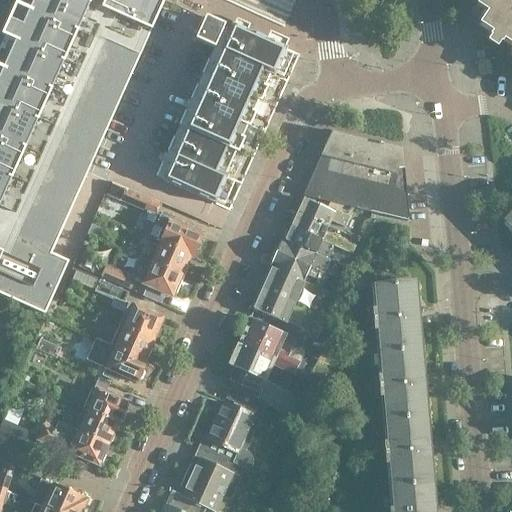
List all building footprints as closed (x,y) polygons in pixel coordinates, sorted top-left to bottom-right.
[(21,0),(19,5),(16,3),(1,35),(5,37),(0,48),(0,295),(45,315),(68,262),(52,255),(51,255),(105,135),(165,0),(21,0)] [(396,0),(383,0),(376,14),(387,19),(396,0)] [(480,0),(476,7),(486,15),(496,0),(480,0)] [(511,0),(496,0),(486,15),(479,25),(511,47),(511,0)] [(205,18),(195,41),(213,49),(206,64),(155,178),(162,181),(215,205),(228,176),(226,175),(236,153),(238,154),(244,140),(242,138),(247,127),(249,128),(256,114),(253,113),(258,102),(261,103),(267,88),(265,87),(270,76),(273,78),(274,78),(280,64),(285,53),(287,50),(250,34),(232,25),(230,29),(224,26),(205,18)] [(330,203),(353,209),(407,222),(408,222),(402,150),(401,150),(382,145),(383,145),(378,143),(378,144),(344,136),(345,136),(331,132),(320,157),(321,157),(303,196),(304,197),(330,203)] [(156,241),(189,257),(191,258),(194,252),(198,251),(200,246),(199,242),(201,236),(171,223),(173,219),(162,214),(158,213),(161,205),(125,189),(120,200),(147,211),(147,212),(143,221),(152,225),(147,237),(153,239),(153,240),(156,241)] [(303,200),(297,214),(328,227),(330,221),(345,228),(353,209),(330,203),(326,210),(303,200)] [(293,222),(291,227),(332,246),(351,255),(355,247),(325,234),(328,227),(297,214),(296,215),(294,214),(290,221),(293,222)] [(285,241),(315,255),(315,254),(326,259),(332,246),(291,227),(288,232),(286,231),(282,240),(285,241)] [(145,245),(139,259),(183,280),(189,267),(185,265),(189,257),(156,241),(153,248),(145,245)] [(279,249),(277,254),(338,281),(342,274),(313,261),(315,255),(285,241),(284,242),(283,241),(282,242),(280,241),(277,247),(279,249)] [(272,266),(271,268),(303,282),(306,276),(334,289),(338,281),(277,254),(275,259),(272,258),(269,265),(272,266)] [(183,280),(139,259),(134,271),(142,275),(138,282),(171,297),(172,295),(176,296),(183,280)] [(135,279),(106,267),(101,278),(130,290),(135,279)] [(270,268),(264,281),(330,311),(336,297),(303,282),(271,268),(270,268)] [(95,293),(123,306),(128,294),(100,281),(95,293)] [(264,281),(258,295),(323,324),(330,311),(264,281)] [(381,354),(420,350),(417,322),(419,322),(418,313),(416,313),(414,283),(375,286),(378,310),(372,310),(374,331),(379,331),(381,354)] [(258,295),(251,308),(285,324),(285,322),(300,329),(298,334),(316,341),(323,324),(258,295)] [(119,325),(152,340),(153,339),(156,339),(159,332),(157,329),(161,319),(128,304),(119,325)] [(94,324),(105,328),(108,320),(97,316),(94,324)] [(250,319),(238,345),(275,361),(272,366),(313,385),(324,390),(332,373),(314,365),(316,361),(282,345),(286,335),(250,319)] [(152,340),(119,325),(110,346),(145,361),(149,353),(148,350),(152,340)] [(100,341),(86,336),(83,343),(97,349),(100,341)] [(60,349),(40,341),(35,351),(55,360),(60,349)] [(235,387),(267,406),(274,411),(281,416),(288,422),(295,427),(302,433),(316,407),(306,402),(264,382),(272,366),(275,361),(238,345),(237,346),(236,346),(230,358),(231,359),(229,366),(242,372),(235,387)] [(323,345),(316,361),(314,365),(332,373),(341,353),(323,345)] [(145,361),(110,346),(101,366),(136,382),(137,380),(140,380),(143,373),(141,370),(145,361)] [(387,420),(425,417),(423,388),(425,388),(424,380),(422,380),(420,350),(381,354),(383,376),(378,377),(380,397),(385,397),(387,420)] [(67,379),(87,388),(92,376),(72,368),(67,379)] [(313,385),(306,402),(316,407),(324,390),(313,385)] [(262,416),(267,406),(235,387),(232,386),(226,400),(262,416)] [(83,410),(116,426),(118,426),(119,424),(122,423),(125,417),(123,415),(127,404),(92,389),(83,410)] [(32,399),(16,393),(12,404),(23,408),(27,410),(32,399)] [(3,420),(3,422),(15,428),(16,425),(23,408),(12,404),(11,403),(3,420)] [(198,449),(244,470),(249,472),(252,465),(252,462),(251,457),(249,453),(245,451),(259,420),(224,404),(207,440),(202,438),(198,449)] [(74,430),(107,445),(108,443),(112,443),(115,437),(112,434),(116,426),(83,410),(74,430)] [(430,446),(428,446),(425,417),(387,420),(389,443),(384,444),(386,464),(391,464),(393,487),(431,484),(429,455),(430,455),(430,446)] [(3,422),(0,427),(0,433),(24,443),(28,433),(15,428),(3,422)] [(74,430),(59,423),(55,431),(43,426),(36,441),(60,452),(61,450),(98,466),(99,464),(103,463),(106,457),(103,454),(107,445),(74,430)] [(198,449),(177,495),(214,511),(225,511),(244,470),(198,449)] [(13,474),(1,470),(0,472),(0,490),(6,493),(13,474)] [(41,481),(31,504),(35,506),(48,511),(82,511),(86,501),(41,481)] [(433,511),(431,484),(393,487),(395,510),(390,511),(433,511)] [(327,491),(307,493),(308,511),(317,511),(329,511),(327,491)] [(213,511),(171,493),(166,506),(179,511),(213,511)]
